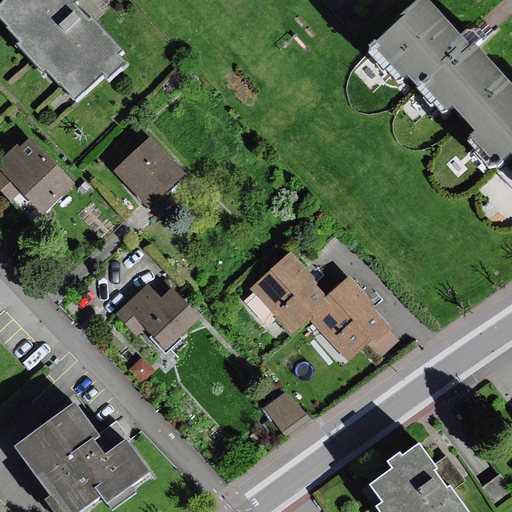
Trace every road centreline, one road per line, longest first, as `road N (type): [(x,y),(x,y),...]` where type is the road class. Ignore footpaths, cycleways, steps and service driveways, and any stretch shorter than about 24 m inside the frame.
road 1 (residential): [(232,511),(0,264)]
road 2 (residential): [(511,338),(270,511)]
road 3 (unknown): [(455,379),(358,278)]
